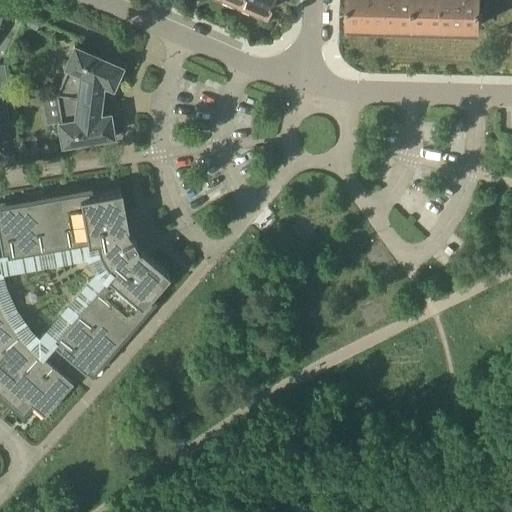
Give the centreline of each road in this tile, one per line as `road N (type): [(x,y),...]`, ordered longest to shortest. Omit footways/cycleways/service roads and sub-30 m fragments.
road 1 (residential): [(305,86),(101,0)]
road 2 (residential): [(511,96),(350,92)]
road 3 (residential): [(216,256),(297,157)]
